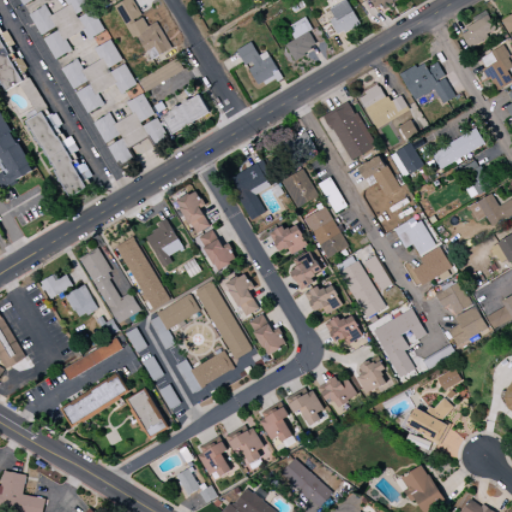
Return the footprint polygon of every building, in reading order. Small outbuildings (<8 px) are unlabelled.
[(125,0),(116,6),(143,54),(155,47),(159,56),(172,49),(157,22),(148,27),(133,0),(125,0)] [(338,37),(360,24),(346,0),(345,0),(330,9),(335,17),(329,21),(338,37)] [(369,0),(374,11),(399,1),(398,0),(369,0)] [(104,32),(94,11),(77,18),(71,5),(50,15),(46,6),(30,14),(41,37),(43,36),(54,60),(72,51),(66,40),(84,31),(88,40),(104,32)] [(511,8),(511,9),(511,10),(511,15),(501,20),(508,34),(511,32),(511,8)] [(475,25),(461,32),(468,47),(497,33),(486,11),(472,18),(475,25)] [(318,47),(310,32),(313,31),(306,18),(289,27),(296,40),(286,45),(294,60),(318,47)] [(136,86),(124,63),(123,63),(111,40),(94,49),(100,61),(83,69),(78,60),(62,69),(73,92),(75,91),(87,114),(104,105),(98,94),(115,85),(120,94),(136,86)] [(237,51),(246,68),(248,67),(257,85),(279,73),(267,52),(259,56),(252,43),(237,51)] [(480,59),(486,68),(483,70),(495,92),(511,82),(511,79),(507,70),(511,67),(511,60),(504,46),(480,59)] [(400,75),(414,101),(434,90),(442,106),(456,99),(437,63),(426,69),(423,63),(400,75)] [(156,86),(152,75),(139,80),(144,92),(156,86)] [(409,110),(401,96),(389,103),(380,86),(359,97),(375,128),(409,110)] [(106,146),(107,145),(119,167),(134,159),(128,147),(149,136),(154,145),(168,138),(156,117),(155,117),(143,94),(126,103),(132,115),(115,124),(110,114),(93,123),(106,146)] [(172,135),(210,113),(199,94),(161,116),(172,135)] [(350,162),(375,148),(350,102),(325,115),(350,162)] [(29,120),(67,199),(86,189),(69,155),(78,151),(71,137),(60,142),(45,112),(29,120)] [(485,148),(477,130),(431,151),(439,169),(485,148)] [(288,164),(316,152),(308,134),(281,145),(288,164)] [(403,178),(423,167),(411,144),(390,155),(403,178)] [(365,181),(373,177),(384,197),(399,188),(381,155),(358,168),(365,181)] [(458,170),(469,198),(490,189),(478,161),(458,170)] [(250,221),(265,213),(256,195),(270,188),(258,164),(232,177),(241,195),(238,196),(250,221)] [(318,198),(303,170),(281,181),(296,209),(318,198)] [(211,226),(201,209),(205,207),(196,191),(176,202),(196,235),(211,226)] [(499,207),(492,194),(469,207),(477,222),(488,217),(493,226),(511,215),(511,200),(499,207)] [(304,219),(326,260),(348,248),(326,207),(304,219)] [(413,245),(419,256),(434,248),(418,216),(394,229),(405,249),(413,245)] [(183,250),(168,219),(156,224),(159,230),(146,236),(161,268),(173,263),(169,256),(183,250)] [(291,255),(308,246),(297,225),(286,231),(283,226),(269,234),(279,252),(287,248),(291,255)] [(222,247),(214,230),(199,237),(216,272),(236,262),(228,244),(222,247)] [(511,235),(490,246),(499,266),(511,260),(511,235)] [(151,311),(170,302),(136,237),(117,246),(151,311)] [(373,257),(363,247),(353,256),(362,267),(373,257)] [(452,271),(439,247),(420,258),(423,264),(412,270),(421,286),(439,276),(439,278),(452,271)] [(131,293),(121,298),(97,250),(81,258),(115,325),(141,312),(131,293)] [(311,278),(322,272),(311,251),(288,263),(302,290),(314,283),(311,278)] [(366,319),(385,308),(354,255),(335,267),(366,319)] [(364,263),(381,292),(393,285),(376,256),(364,263)] [(261,309),(244,274),(227,283),(243,318),(261,309)] [(67,275),(58,280),(55,275),(40,283),(49,300),(74,287),(67,275)] [(232,360),(252,350),(216,280),(195,290),(232,360)] [(450,306),(453,314),(470,308),(461,284),(436,293),(442,309),(450,306)] [(319,287),(305,293),(314,313),(323,309),(326,314),(343,306),(333,285),(321,291),(319,287)] [(78,319),(97,309),(85,286),(66,296),(78,319)] [(167,330),(200,312),(191,295),(148,318),(158,337),(168,332),(167,330)] [(486,317),(493,330),(511,319),(511,295),(502,301),(505,307),(486,317)] [(448,331),(457,346),(486,330),(474,308),(455,318),(459,325),(448,331)] [(374,329),(398,378),(414,370),(405,351),(409,349),(402,335),(420,326),(413,310),(374,329)] [(287,346),(279,328),(272,331),(264,315),(250,321),(266,356),(287,346)] [(343,339),(346,346),(363,337),(352,316),(343,321),(340,316),(329,322),(334,330),(329,333),(335,343),(343,339)] [(69,380),(123,350),(117,339),(63,369),(69,380)] [(455,355),(451,347),(427,361),(431,368),(455,355)] [(389,383),(377,360),(360,368),(363,374),(356,378),(365,395),(389,383)] [(436,378),(443,391),(462,382),(455,369),(436,378)] [(74,427),(130,395),(120,377),(63,408),(74,427)] [(335,402),(338,408),(358,397),(347,379),(339,383),(336,378),(318,389),(329,406),(335,402)] [(511,384),(500,404),(511,411),(511,384)] [(167,430),(149,390),(128,399),(146,440),(167,430)] [(308,427),(321,422),(318,414),(323,411),(315,391),(288,402),(294,414),(301,411),(308,427)] [(418,408),(406,423),(436,446),(451,427),(442,420),(453,406),(443,399),(434,410),(430,406),(424,414),(418,408)] [(270,441),(279,437),(281,442),(293,437),(285,419),(289,417),(285,408),(260,419),(270,441)] [(228,441),(237,458),(244,454),(250,464),(261,458),(257,450),(264,447),(253,428),(228,441)] [(199,454),(209,476),(217,473),(220,477),(231,472),(223,454),(227,452),(223,443),(199,454)] [(318,509),(333,494),(295,458),(281,474),(318,509)] [(397,481),(411,504),(416,501),(422,511),(429,511),(446,502),(422,465),(397,481)] [(176,477),(188,496),(201,488),(189,468),(176,477)] [(0,498),(0,511),(7,511),(43,511),(45,499),(23,496),(26,475),(3,472),(0,498)] [(222,511),(278,511),(245,489),(234,505),(229,502),(222,511)]
